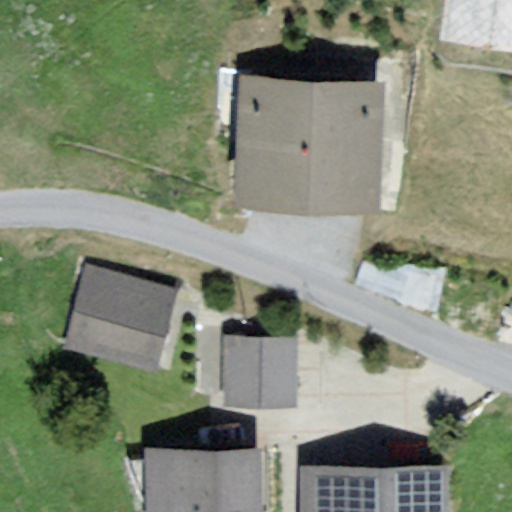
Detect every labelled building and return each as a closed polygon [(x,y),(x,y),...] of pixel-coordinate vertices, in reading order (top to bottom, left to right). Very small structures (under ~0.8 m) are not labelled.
[(511,0),(452,0),(449,34),(511,41),(511,0)] [(388,79),(249,79),(250,210),(388,210),(388,79)] [(183,292),(83,268),(62,353),(162,377),(183,292)] [(296,339),(226,339),(226,413),(297,413),(296,339)] [(277,511),(276,454),(161,457),(162,511),(277,511)] [(460,511),(460,473),(320,476),(320,511),(460,511)]
